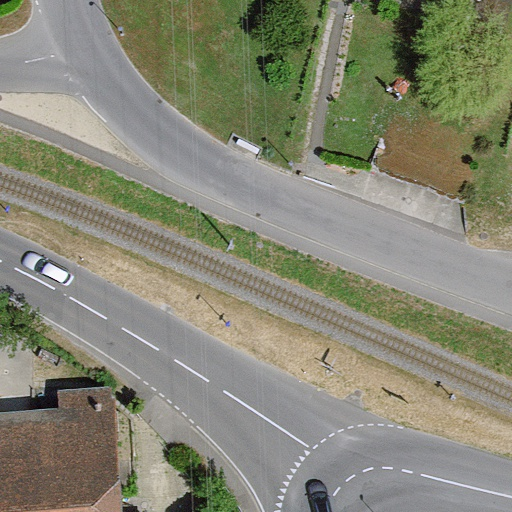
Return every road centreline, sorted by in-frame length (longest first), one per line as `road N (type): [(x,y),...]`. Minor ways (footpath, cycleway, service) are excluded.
road 1 (residential): [(511,286),(310,213),(157,140),(83,47)]
road 2 (tertiary): [(345,481),(147,341),(0,259)]
road 3 (tertiary): [(345,481),(380,468),(511,497)]
